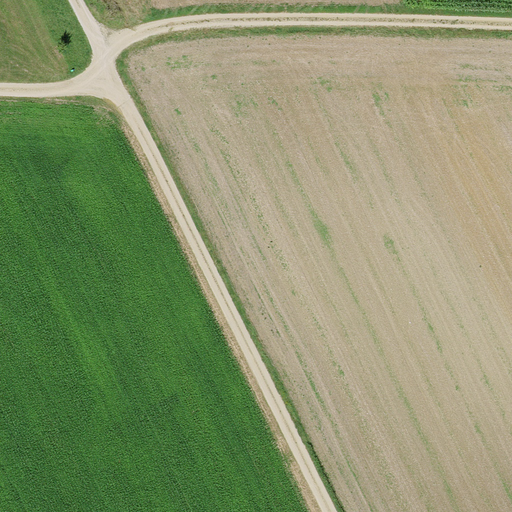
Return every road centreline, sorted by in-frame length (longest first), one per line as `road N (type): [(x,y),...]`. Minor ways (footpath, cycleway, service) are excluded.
road 1 (track): [(326,511),(68,0)]
road 2 (track): [(511,26),(207,19),(147,28),(97,56)]
